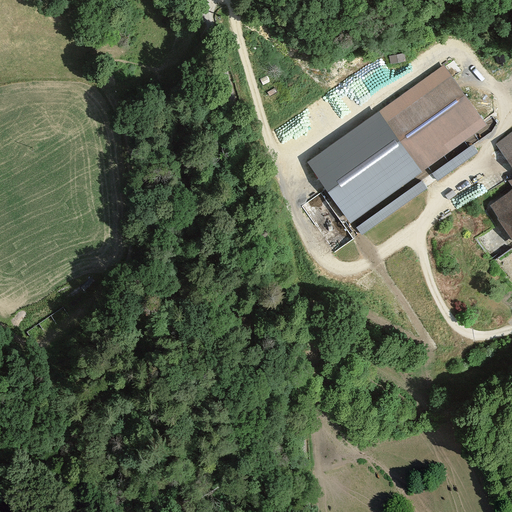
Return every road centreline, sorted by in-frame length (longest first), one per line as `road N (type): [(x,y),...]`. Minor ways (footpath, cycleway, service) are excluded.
road 1 (track): [(511,328),(474,329),(442,308),(413,234),(355,266),(326,261),(272,148),(230,0)]
road 2 (unclassified): [(214,0),(313,511)]
